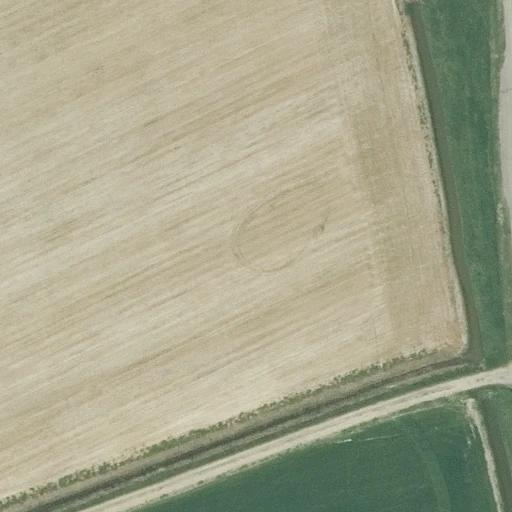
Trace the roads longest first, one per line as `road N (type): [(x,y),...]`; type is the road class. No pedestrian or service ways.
road 1 (track): [(511,378),(453,388),(131,511)]
road 2 (unclassified): [(511,133),(509,0)]
